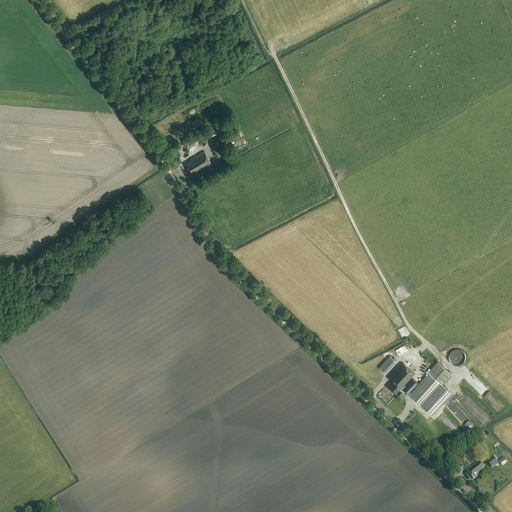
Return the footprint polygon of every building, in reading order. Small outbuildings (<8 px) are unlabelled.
[(207,130),(211,136),(217,133),(213,126),(207,130)] [(186,141),(189,148),(197,144),(193,137),(186,141)] [(212,149),(217,158),(223,155),(219,146),(212,149)] [(211,163),(204,151),(192,158),(191,161),(186,164),(191,172),(193,171),(194,173),(211,163)] [(404,340),(407,337),(402,330),(399,332),(404,340)] [(398,356),(407,351),(404,347),(395,352),(398,356)] [(385,373),(396,362),(390,356),(379,368),(385,373)] [(428,372),(442,385),(451,375),(437,362),(428,372)] [(414,373),(402,363),(389,377),(393,381),(388,386),(395,393),(400,387),(400,388),(414,373)] [(402,389),(427,412),(431,417),(452,394),(429,373),(410,393),(408,392),(417,382),(412,378),(402,389)] [(493,457),(487,462),(493,469),(498,464),(493,457)] [(485,470),(478,461),(466,471),(473,479),(476,476),(477,477),(485,470)]
